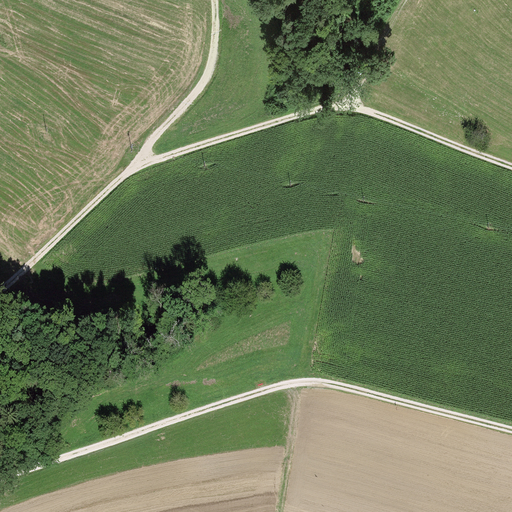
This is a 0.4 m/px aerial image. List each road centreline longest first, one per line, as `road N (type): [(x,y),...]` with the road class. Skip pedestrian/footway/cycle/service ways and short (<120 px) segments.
road 1 (track): [(511,165),(348,104),(280,118),(134,165),(0,283)]
road 2 (track): [(0,477),(302,382),(332,382),(511,430)]
road 3 (track): [(214,0),(211,71),(134,165)]
road 4 (track): [(302,382),(280,511)]
road 5 (track): [(413,0),(348,104)]
